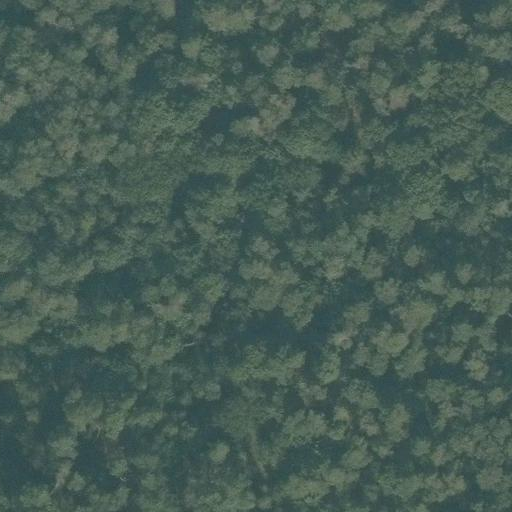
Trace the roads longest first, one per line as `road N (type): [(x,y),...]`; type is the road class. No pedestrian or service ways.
road 1 (track): [(511,123),(181,192)]
road 2 (track): [(181,192),(269,511)]
road 3 (track): [(127,0),(181,192)]
